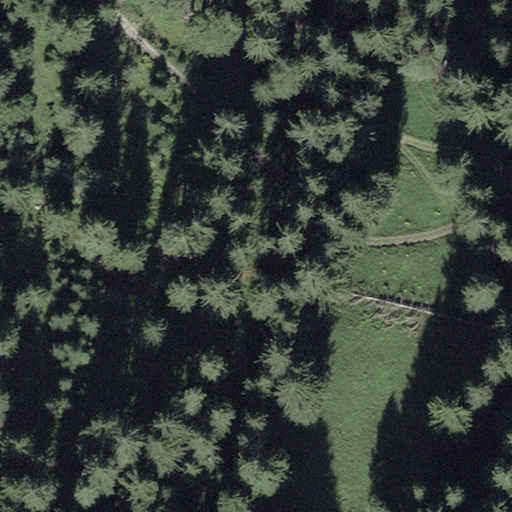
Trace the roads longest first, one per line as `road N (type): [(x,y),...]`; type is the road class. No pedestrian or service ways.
road 1 (track): [(105,0),(338,233),(369,246),(413,240),(455,230),(511,200)]
road 2 (track): [(319,0),(371,120),(432,149),(511,170)]
